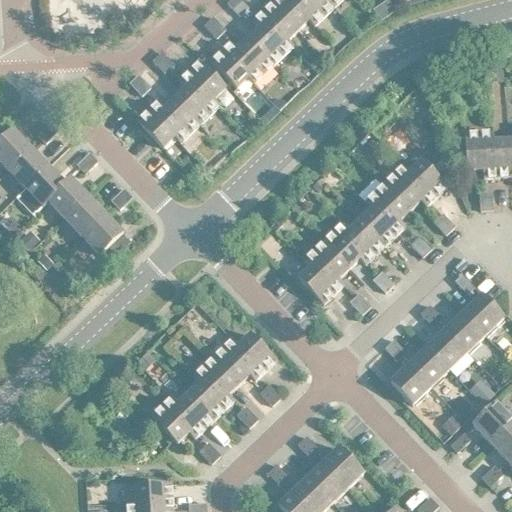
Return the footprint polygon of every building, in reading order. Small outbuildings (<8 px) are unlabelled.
[(248,0),(246,0),(239,7),(245,14),(254,5),(248,0)] [(278,0),(278,1),(303,28),(314,17),(315,17),(305,6),(311,0),(278,0)] [(315,17),(314,17),(320,23),(339,4),(334,0),(311,0),(305,6),(315,17)] [(303,28),(278,1),(258,20),(264,25),(265,25),(275,35),(282,28),(292,39),(292,38),(303,28)] [(209,23),(216,29),(224,21),(218,15),(209,23)] [(224,21),(216,29),(222,36),(230,27),(224,21)] [(264,25),(253,36),(278,63),(298,44),(292,38),(292,39),(282,28),(275,35),(265,25),(264,25)] [(278,63),(253,36),(242,46),(242,47),(252,57),(244,65),(254,75),(253,75),(259,81),(278,63)] [(242,47),(242,46),(237,41),(216,60),(242,87),(253,75),(254,75),(244,65),(252,57),(242,47)] [(158,58),(164,65),(173,56),(167,50),(158,58)] [(173,56),(164,65),(170,71),(179,63),(173,56)] [(185,79),(190,85),(191,84),(201,95),(208,88),(218,98),(219,98),(230,87),(205,60),(185,79)] [(135,81),(141,87),(149,78),(143,72),(135,81)] [(149,78),(141,87),(147,93),(156,85),(149,78)] [(179,95),(205,122),(224,103),(219,98),(218,98),(208,88),(201,95),(191,84),(190,85),(179,95)] [(185,141),(205,122),(179,95),(168,106),(178,117),(171,124),(181,134),(180,135),(185,141)] [(168,106),(163,100),(143,119),(168,146),(180,135),(181,134),(171,124),(178,117),(168,106)] [(55,119),(48,125),(57,134),(63,128),(55,119)] [(57,134),(48,125),(42,132),(50,140),(57,134)] [(6,161),(13,168),(36,146),(18,127),(0,144),(0,157),(5,162),(6,161)] [(472,169),(488,168),(489,168),(488,154),(498,153),(497,138),(498,138),(498,130),(470,132),(472,169)] [(511,174),(511,137),(498,138),(497,138),(498,153),(488,154),(489,168),(488,168),(489,176),(511,174)] [(24,179),(30,186),(53,163),(36,146),(13,168),(14,169),(13,170),(22,180),(24,179)] [(95,150),(88,156),(97,164),(103,158),(95,150)] [(97,164),(88,156),(82,162),(90,171),(97,164)] [(426,158),(414,169),(414,170),(423,180),(416,187),(426,198),(431,204),(451,185),(426,158)] [(48,204),(54,199),(53,198),(70,181),(53,163),(30,186),(31,187),(30,188),(39,198),(41,197),(48,204)] [(409,163),(389,182),(415,209),(426,198),(416,187),(423,180),(414,170),(414,169),(409,163)] [(338,167),(332,173),(339,181),(346,175),(338,167)] [(64,209),(70,216),(93,194),(76,175),(70,181),(53,198),(54,199),(54,200),(53,201),(62,211),(64,209)] [(327,175),(318,183),(324,189),(332,181),(327,175)] [(370,200),(375,206),(376,206),(386,216),(393,209),(403,220),(404,219),(415,209),(389,182),(370,200)] [(129,185),(123,192),(131,200),(137,194),(129,185)] [(484,191),(485,199),(497,199),(497,190),(484,191)] [(131,200),(123,192),(116,198),(125,206),(131,200)] [(81,227),(87,234),(110,212),(93,194),(70,216),(71,217),(70,219),(79,229),(81,227)] [(303,199),(297,205),(304,212),(309,206),(303,199)] [(497,199),(485,199),(486,208),(498,207),(497,199)] [(376,206),(375,206),(364,217),(390,243),(409,225),(404,219),(403,220),(393,209),(386,216),(376,206)] [(439,219),(445,226),(454,217),(448,211),(439,219)] [(110,212),(87,234),(88,235),(87,237),(96,246),(98,245),(105,253),(128,230),(110,212)] [(370,262),(390,243),(364,217),(353,227),(353,228),(363,238),(355,245),(365,256),(370,262)] [(454,217),(445,226),(451,232),(460,224),(454,217)] [(281,219),(277,224),(281,228),(286,223),(281,219)] [(348,221),(328,240),(354,267),(365,256),(355,245),(363,238),(353,228),(353,227),(348,221)] [(34,230),(25,239),(34,248),(43,239),(34,230)] [(416,242),(422,248),(430,240),(424,233),(416,242)] [(354,267),(328,240),(309,258),(314,264),(315,264),(325,274),(332,267),(342,277),(343,277),(354,267)] [(430,240),(422,248),(428,254),(436,246),(430,240)] [(50,252),(43,258),(52,267),(58,261),(50,252)] [(315,264),(314,264),(303,275),(328,302),(349,283),(343,277),(342,277),(332,267),(325,274),(315,264)] [(378,277),(384,284),(393,275),(387,269),(378,277)] [(479,285),(467,272),(460,278),(472,291),(479,285)] [(393,275),(384,284),(390,290),(399,282),(393,275)] [(355,299),(361,306),(370,297),(364,291),(355,299)] [(486,292),(468,310),(490,333),(491,332),(493,333),(502,324),(501,323),(508,316),(486,292)] [(370,297),(361,306),(367,312),(376,304),(370,297)] [(426,311),(432,318),(441,309),(435,303),(426,311)] [(441,309),(432,318),(438,324),(447,316),(441,309)] [(468,310),(450,327),(472,351),(473,349),(475,350),(485,341),(483,340),(490,333),(468,310)] [(450,327),(432,344),(454,368),(456,366),(457,368),(467,358),(465,357),(472,351),(450,327)] [(255,332),(243,343),(243,344),(253,354),(245,361),(255,372),(260,378),(280,359),(255,332)] [(218,356),(244,383),(255,372),(245,361),(253,354),(243,344),(243,343),(238,337),(218,356)] [(390,346),(396,352),(405,344),(399,337),(390,346)] [(405,344),(396,352),(402,358),(411,350),(405,344)] [(432,344),(414,361),(436,385),(438,383),(439,385),(449,375),(447,374),(454,368),(432,344)] [(159,358),(152,351),(143,359),(151,366),(159,358)] [(199,374),(204,380),(205,380),(215,390),(222,383),(233,393),(244,383),(218,356),(199,374)] [(436,385),(414,361),(395,379),(417,402),(420,400),(421,402),(431,393),(429,391),(436,385)] [(486,377),(475,387),(488,401),(499,391),(486,377)] [(204,380),(193,390),(219,417),(239,399),(233,393),(222,383),(215,390),(205,380),(204,380)] [(265,391),(271,397),(280,389),(274,382),(265,391)] [(280,389),(271,397),(277,403),(286,395),(280,389)] [(219,417),(193,390),(182,401),(182,402),(192,412),(185,419),(195,430),(194,430),(200,436),(219,417)] [(182,402),(182,401),(177,395),(157,414),(182,441),(194,430),(195,430),(185,419),(192,412),(182,402)] [(478,422),(495,441),(511,425),(511,409),(509,406),(508,408),(501,400),(478,422)] [(242,413),(248,419),(257,411),(251,404),(242,413)] [(257,411),(248,419),(254,425),(263,417),(257,411)] [(460,411),(447,423),(456,433),(469,420),(460,411)] [(511,425),(495,441),(511,458),(511,425)] [(456,443),(462,450),(475,438),(468,431),(456,443)] [(303,442),(309,449),(317,440),(311,434),(303,442)] [(204,449),(210,455),(219,447),(213,440),(204,449)] [(317,440),(309,449),(315,455),(324,447),(317,440)] [(335,455),(329,461),(353,486),(368,471),(343,445),(334,454),(335,455)] [(219,447),(210,455),(216,461),(225,453),(219,447)] [(321,466),(313,474),(338,500),(353,486),(329,461),(323,467),(321,466)] [(273,471),(279,477),(288,468),(282,462),(273,471)] [(499,463),(493,469),(501,478),(507,472),(499,463)] [(288,468),(279,477),(285,483),(294,475),(288,468)] [(501,478),(493,469),(486,475),(495,484),(501,478)] [(299,489),(321,511),(325,511),(338,500),(313,474),(304,482),(306,483),(299,489)] [(139,484),(140,500),(140,501),(154,500),(155,510),(169,509),(169,510),(177,509),(176,482),(139,484)] [(321,511),(299,489),(293,495),(292,494),(283,503),(291,511),(321,511)] [(435,495),(428,501),(437,510),(443,504),(435,495)] [(132,511),(169,511),(169,510),(169,509),(155,510),(154,500),(140,501),(140,500),(132,500),(132,511)] [(202,511),(202,501),(193,502),(193,511),(202,511)] [(211,511),(211,501),(202,501),(202,511),(211,511)] [(434,511),(437,510),(428,501),(422,507),(426,511),(434,511)]
